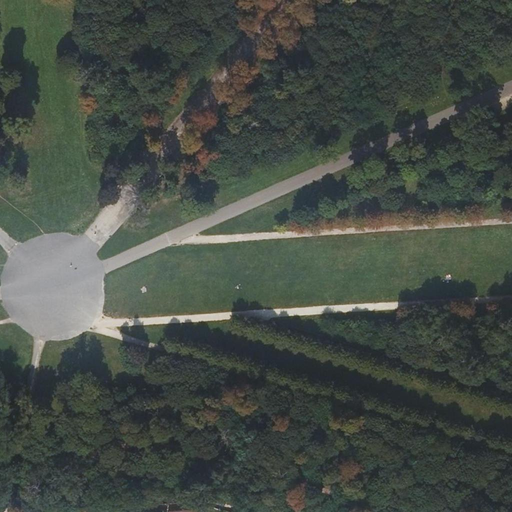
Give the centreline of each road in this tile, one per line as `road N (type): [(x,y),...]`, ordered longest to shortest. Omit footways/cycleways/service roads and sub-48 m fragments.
road 1 (unclassified): [(511,85),(51,290)]
road 2 (track): [(511,455),(89,322)]
road 3 (track): [(439,511),(219,449),(131,436),(16,450)]
road 4 (track): [(177,233),(511,221)]
road 5 (track): [(232,315),(511,400)]
road 6 (track): [(511,297),(232,315)]
road 7 (track): [(3,511),(51,290)]
road 8 (track): [(232,315),(89,322)]
